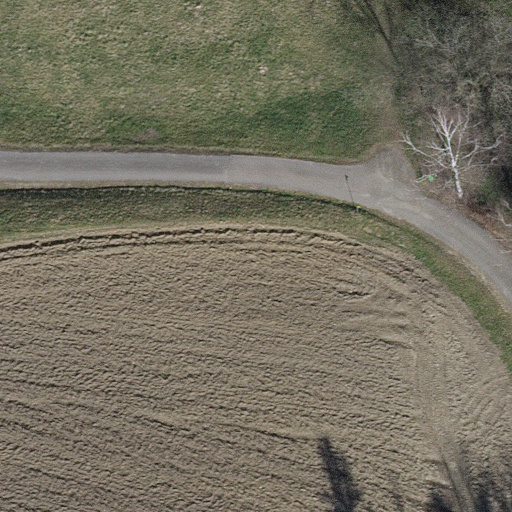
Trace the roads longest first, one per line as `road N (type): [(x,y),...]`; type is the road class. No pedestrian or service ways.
road 1 (track): [(397,200),(213,166),(0,165)]
road 2 (track): [(397,0),(397,200)]
road 3 (track): [(511,272),(476,237),(397,200)]
